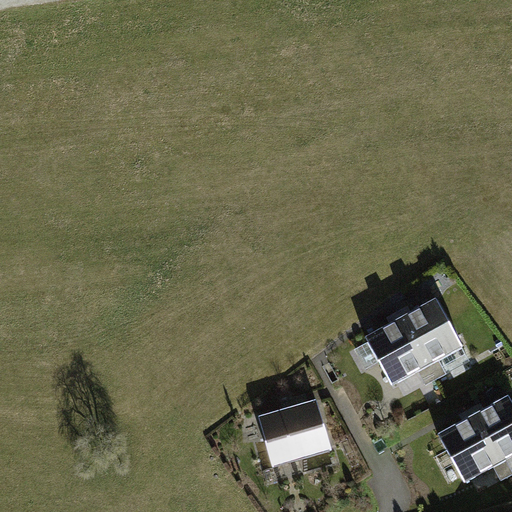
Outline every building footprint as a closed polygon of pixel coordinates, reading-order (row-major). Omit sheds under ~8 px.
[(448,304),(412,324),(437,369),(473,349),(448,304)] [(412,324),(370,346),(395,392),(437,369),(412,324)] [(342,454),(326,402),(262,422),(277,473),(342,454)] [(511,407),(489,420),(511,461),(511,407)] [(511,461),(489,420),(447,443),(472,489),(511,466),(511,461)]
